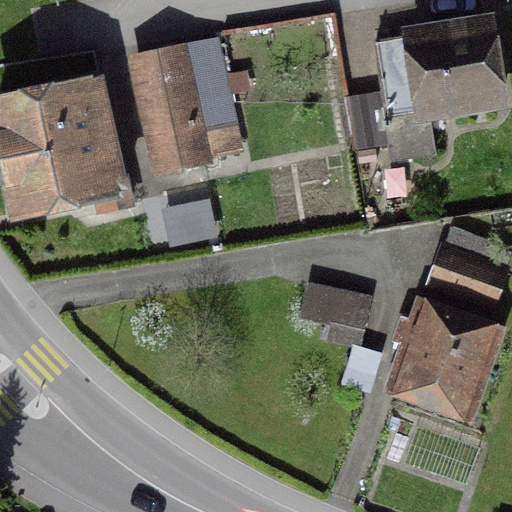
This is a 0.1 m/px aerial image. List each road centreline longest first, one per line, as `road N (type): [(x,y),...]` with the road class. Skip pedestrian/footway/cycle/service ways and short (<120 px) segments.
road 1 (secondary): [(0,367),(96,457),(193,511)]
road 2 (residential): [(39,33),(265,0)]
